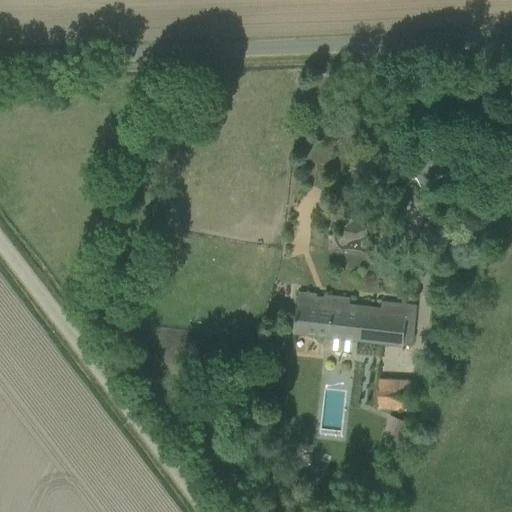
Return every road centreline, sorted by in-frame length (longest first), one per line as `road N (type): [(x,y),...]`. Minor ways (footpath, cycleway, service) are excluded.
road 1 (unclassified): [(511,38),(0,59)]
road 2 (unclassified): [(204,511),(0,243)]
